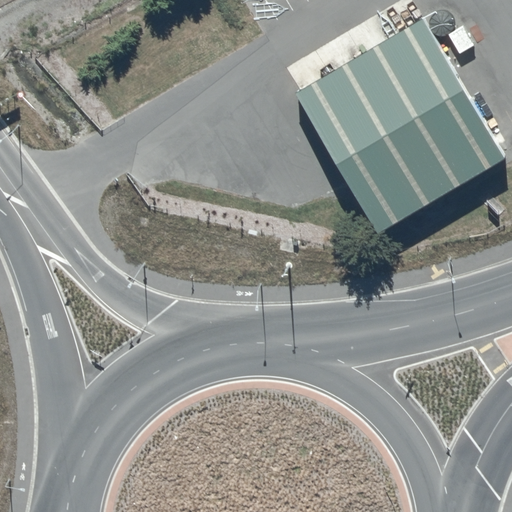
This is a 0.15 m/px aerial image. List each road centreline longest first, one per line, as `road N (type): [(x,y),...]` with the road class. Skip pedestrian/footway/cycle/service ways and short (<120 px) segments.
road 1 (tertiary): [(78,466),(61,363),(11,198)]
road 2 (tertiary): [(11,198),(110,289),(224,347)]
road 3 (trunk): [(291,348),(332,358),(394,405),(419,439),(441,511)]
road 4 (trunk): [(291,348),(511,296)]
road 5 (trunk): [(78,466),(120,400),(186,357),(224,347)]
